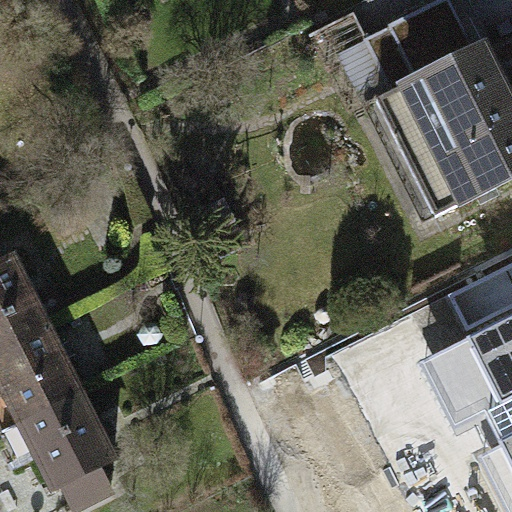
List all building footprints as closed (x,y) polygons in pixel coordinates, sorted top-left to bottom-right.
[(511,66),(477,0),(449,0),(363,45),(415,145),(511,95),(511,66)] [(511,198),(511,95),(415,145),(455,227),(511,198)] [(0,368),(74,328),(35,258),(0,276),(0,368)] [(511,439),(511,315),(469,337),(502,403),(487,411),(504,444),(511,439)] [(111,395),(74,328),(0,368),(0,396),(25,442),(111,395)] [(148,461),(111,395),(25,442),(64,510),(148,461)]
